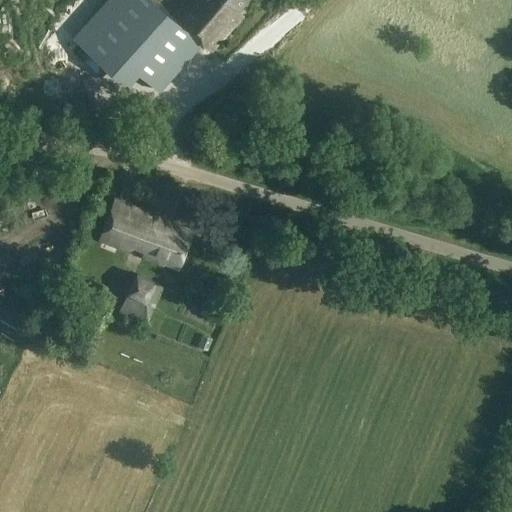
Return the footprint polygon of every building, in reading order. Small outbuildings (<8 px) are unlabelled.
[(184,0),(172,14),(156,0),(106,0),(74,38),(108,69),(119,56),(159,91),(203,43),(211,50),(242,15),(238,11),(247,0),(184,0)] [(213,54),(199,61),(209,79),(223,72),(213,54)] [(183,95),(189,105),(214,93),(208,82),(183,95)] [(83,225),(90,201),(79,197),(71,221),(83,225)] [(179,268),(193,231),(166,222),(167,219),(114,200),(99,239),(130,252),(132,246),(145,251),(143,256),(163,265),(164,263),(179,268)] [(150,321),(165,288),(135,273),(118,310),(150,321)]
